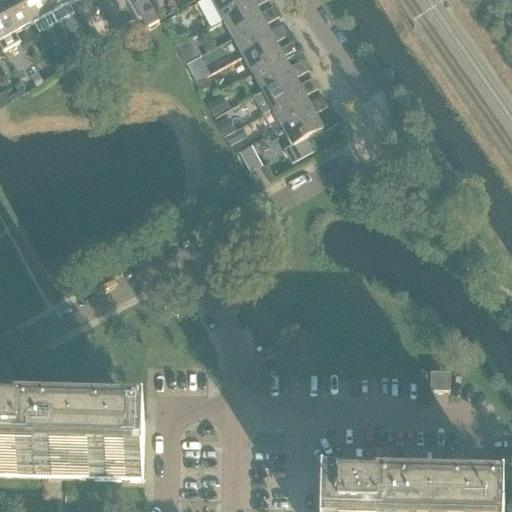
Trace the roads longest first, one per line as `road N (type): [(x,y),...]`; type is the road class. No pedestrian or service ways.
road 1 (residential): [(185,254),(344,164),(369,131),(362,104),(294,0)]
road 2 (residential): [(235,511),(236,353),(185,254)]
road 3 (residential): [(0,356),(185,254)]
